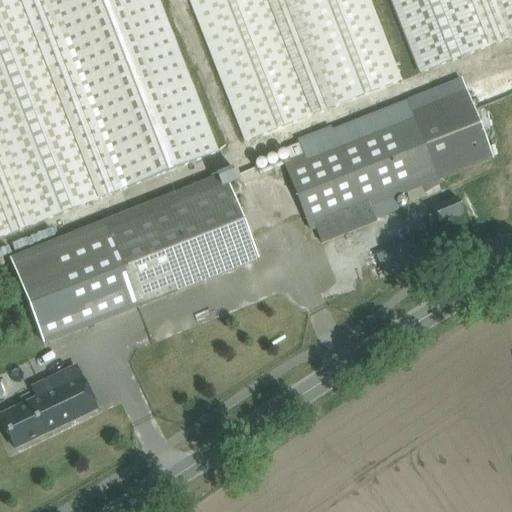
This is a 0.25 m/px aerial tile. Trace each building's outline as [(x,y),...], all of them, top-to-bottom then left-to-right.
[(158,0),(0,0),(0,238),(99,200),(120,191),(219,152),(158,0)] [(331,107),(400,80),(368,0),(189,0),(245,142),(312,115),(331,107)] [(511,0),(390,0),(420,74),(511,38),(511,0)] [(311,229),(315,227),(322,243),(375,222),(369,206),(424,184),(438,179),(493,157),(462,80),(370,116),(375,127),(315,150),(303,155),(290,160),(284,163),(303,210),(311,229)] [(298,144),(286,149),(290,160),(303,155),(298,144)] [(438,179),(424,184),(427,192),(440,184),(438,179)] [(108,232),(137,306),(257,259),(228,185),(108,232)] [(432,208),(438,222),(463,212),(457,198),(432,208)] [(130,309),(100,235),(14,269),(43,343),(130,309)] [(0,416),(0,417),(14,447),(96,408),(76,367),(32,388),(37,399),(0,416)]
